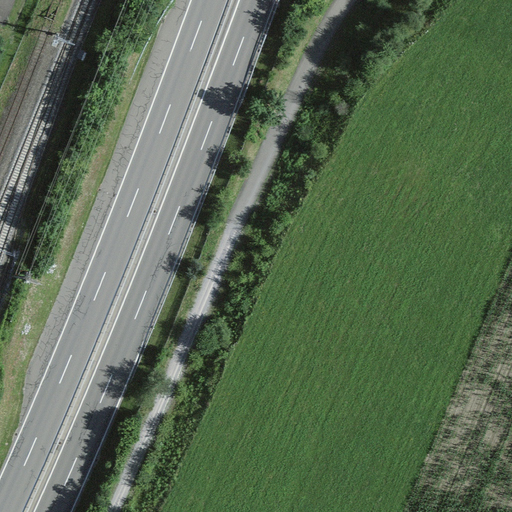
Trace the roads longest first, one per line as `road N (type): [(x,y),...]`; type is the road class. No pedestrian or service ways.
road 1 (track): [(113,511),(311,58),(346,0)]
road 2 (motorway): [(52,511),(257,0)]
road 3 (motorway): [(208,0),(3,511)]
